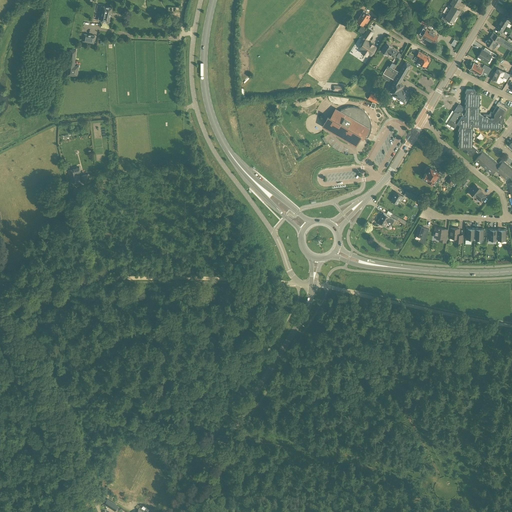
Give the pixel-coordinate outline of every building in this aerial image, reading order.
[(453,21),(460,10),(457,8),(461,0),(452,0),(449,5),(451,6),(445,16),(443,15),(441,18),(452,24),(453,21)] [(100,11),(103,12),(101,20),(109,22),(112,7),(104,6),(103,7),(101,7),(100,11)] [(367,23),(369,20),(367,19),(370,15),(363,11),(356,21),(363,25),(365,22),(367,23)] [(500,21),(506,25),(508,23),(510,24),(511,21),(510,20),(503,16),(500,21)] [(430,31),(427,29),(431,23),(423,18),(421,23),(425,25),(422,30),(425,31),(422,36),(433,43),(438,36),(433,33),(434,32),(431,30),(430,31)] [(503,31),(506,25),(500,21),(496,27),(499,29),(497,31),(501,34),(503,31)] [(363,34),(367,29),(361,25),(358,30),(359,31),(358,31),(363,34)] [(368,39),(371,36),(366,32),(368,29),(363,36),(364,37),(363,39),(365,40),(360,48),(363,50),(362,52),(366,56),(368,54),(370,55),(376,47),(373,45),(370,42),(370,43),(367,41),(368,39)] [(510,50),(511,47),(511,44),(500,37),(494,33),(493,36),(491,35),(488,40),(487,40),(486,42),(486,43),(486,44),(491,47),(494,49),(498,42),(510,50)] [(94,43),(95,36),(84,34),(83,41),(94,43)] [(393,56),(397,51),(391,47),(392,45),(386,41),(380,50),(386,54),(387,52),(393,56)] [(70,49),(67,75),(78,77),(79,66),(75,65),(76,50),(70,49)] [(489,54),(482,50),(478,57),(487,62),(491,55),(494,57),(496,55),(491,51),(489,54)] [(426,66),(430,60),(429,58),(419,51),(414,59),(426,66)] [(398,75),(402,78),(410,65),(406,62),(399,72),(388,65),(386,68),(390,71),(395,74),(397,75),(398,75)] [(482,67),(474,62),(469,70),(479,76),(481,73),(482,74),(484,71),(488,74),(491,68),(484,64),(482,67)] [(399,83),(402,78),(398,75),(397,75),(395,74),(390,71),(386,68),(383,73),(394,80),(388,91),(393,94),(396,88),(400,90),(403,85),(399,83)] [(501,82),(502,81),(504,77),(502,77),(502,76),(504,71),(496,68),(492,79),(494,80),(493,81),(497,82),(498,81),(499,82),(500,82),(501,82)] [(400,90),(396,88),(393,94),(397,97),(397,99),(399,100),(401,99),(405,101),(406,100),(408,98),(407,97),(409,95),(400,90)] [(504,121),(504,120),(501,119),(508,108),(498,103),(492,113),(490,112),(487,117),(484,114),(483,116),(479,113),(479,111),(481,109),(479,108),(479,106),(481,103),(479,102),(479,100),(481,98),(479,97),(479,95),(475,95),(475,90),(474,89),(466,89),(465,92),(466,93),(466,95),(465,97),(466,98),(466,100),(464,102),(466,103),(466,105),(464,108),(460,105),(458,108),(456,107),(454,110),(456,112),(455,111),(447,123),(454,128),(456,125),(457,125),(459,127),(458,129),(459,130),(459,132),(458,135),(459,136),(459,138),(458,140),(459,141),(459,143),(457,145),(459,146),(459,148),(466,149),(468,150),(467,152),(468,153),(468,155),(471,155),(477,148),(473,145),(472,145),(472,143),(474,141),(472,140),(472,138),(474,135),(473,134),(473,132),(474,130),(473,129),(473,126),(478,126),(478,128),(481,129),(482,128),(484,128),(486,129),(487,128),(489,128),(492,130),(493,128),(495,128),(497,130),(498,128),(500,128),(500,125),(503,125),(503,121),(504,121)] [(372,93),(369,98),(377,102),(380,97),(372,93)] [(365,112),(362,110),(360,108),(357,107),(354,107),(351,107),(347,107),(345,108),(342,110),(339,111),(336,109),(330,118),(328,117),(323,126),(356,145),(360,137),(363,138),(364,136),(367,137),(369,135),(370,132),(371,129),(371,126),(371,123),(370,120),(369,117),(367,114),(365,112)] [(479,152),(476,149),(475,151),(479,155),(475,160),(492,175),(495,170),(506,180),(509,177),(511,179),(511,182),(508,183),(511,201),(511,167),(501,159),(498,163),(481,149),(479,152)] [(71,182),(80,180),(79,175),(81,175),(80,171),(81,171),(80,167),(68,170),(71,182)] [(428,181),(435,185),(437,182),(438,182),(443,173),(439,171),(438,172),(430,167),(429,167),(427,167),(425,170),(426,172),(422,179),(427,182),(428,181)] [(83,183),(91,181),(89,174),(81,176),(83,183)] [(454,186),(457,181),(449,177),(447,182),(454,186)] [(481,201),(485,196),(480,191),(481,190),(475,185),(469,192),(475,197),(481,201)] [(400,201),(403,196),(396,192),(390,200),(397,204),(399,201),(400,201)] [(391,225),(394,219),(383,213),(378,222),(379,222),(378,223),(378,225),(382,227),(383,226),(384,225),(385,226),(387,223),(391,225)] [(424,243),(429,229),(425,228),(425,227),(419,225),(416,235),(421,237),(420,242),(424,243)] [(446,242),(448,229),(435,227),(434,237),(439,238),(439,241),(446,242)] [(474,240),(475,228),(466,227),(465,239),(474,240)] [(462,242),(462,234),(459,234),(459,228),(450,228),(450,237),(455,238),(455,241),(462,242)] [(475,228),(474,240),(483,240),(484,235),(485,235),(485,231),(484,231),(484,228),(475,228)] [(497,241),(497,228),(488,228),(488,241),(497,241)] [(497,228),(497,241),(506,241),(506,229),(497,228)] [(119,507),(109,501),(107,505),(117,511),(119,507)]
